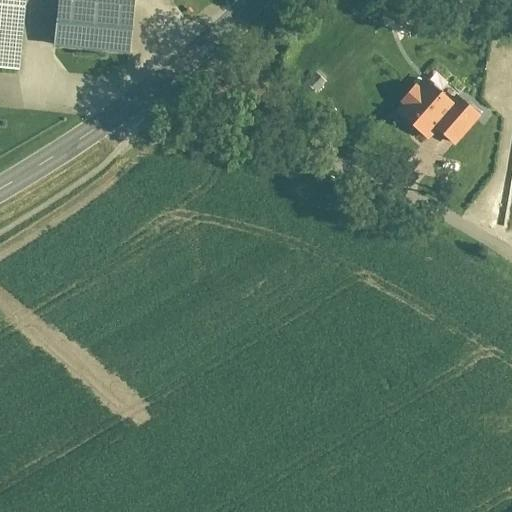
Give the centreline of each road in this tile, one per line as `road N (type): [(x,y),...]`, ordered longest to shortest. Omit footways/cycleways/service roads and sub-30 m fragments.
road 1 (unclassified): [(116,115),(147,131),(326,160),(511,256)]
road 2 (tertiary): [(116,115),(258,0)]
road 3 (tertiary): [(0,191),(116,115)]
